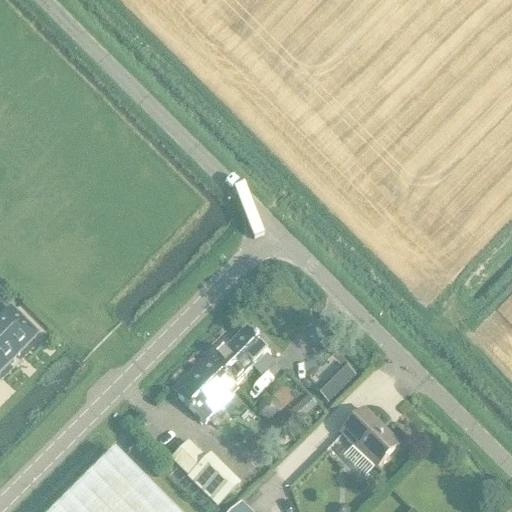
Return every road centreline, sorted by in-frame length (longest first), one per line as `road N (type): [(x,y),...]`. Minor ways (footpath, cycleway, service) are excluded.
road 1 (tertiary): [(0,511),(277,235)]
road 2 (tertiary): [(277,235),(41,0)]
road 3 (tertiary): [(511,471),(277,235)]
